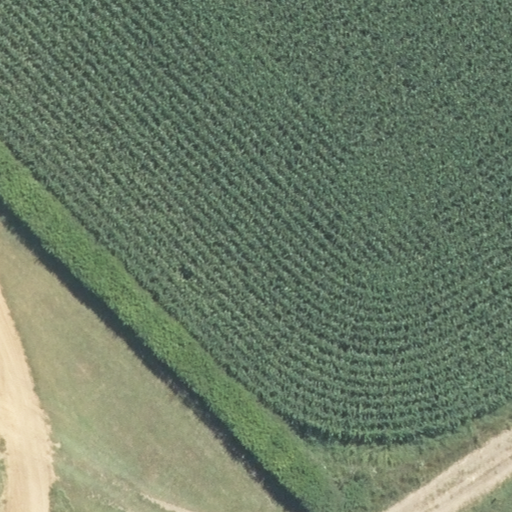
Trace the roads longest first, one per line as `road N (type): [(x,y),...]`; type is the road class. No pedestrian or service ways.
road 1 (track): [(211,511),(17,461)]
road 2 (track): [(0,387),(19,425),(13,511)]
road 3 (track): [(511,438),(406,511)]
